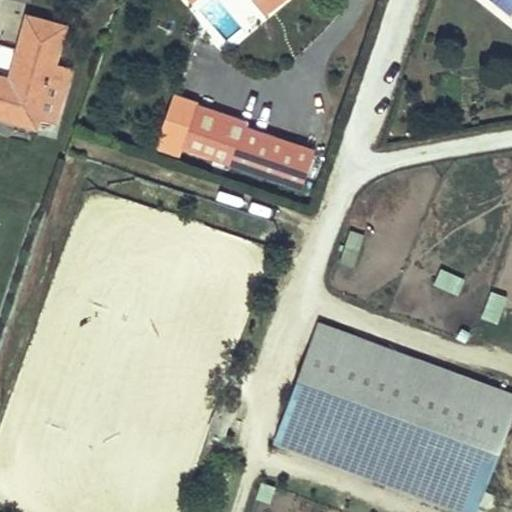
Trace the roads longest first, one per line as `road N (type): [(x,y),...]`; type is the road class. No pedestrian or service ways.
road 1 (unknown): [(421,0),(372,150)]
road 2 (unknown): [(372,150),(323,288)]
road 3 (unknown): [(511,139),(372,150)]
